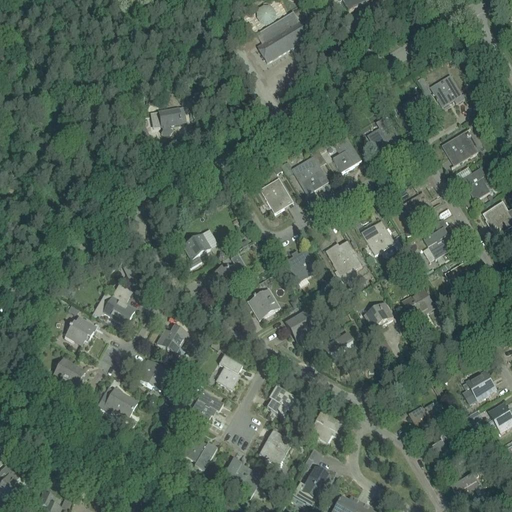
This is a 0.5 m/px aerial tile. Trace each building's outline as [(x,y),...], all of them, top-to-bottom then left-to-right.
[(340,0),(350,16),(375,0),(340,0)] [(274,16),(271,9),(259,14),(262,21),(268,19),(274,16)] [(258,50),(267,65),(310,40),(308,38),(315,34),(308,22),(301,26),(299,21),(294,14),(257,36),(263,47),(258,50)] [(451,78),(431,90),(437,101),(436,101),(438,103),(443,110),(455,103),(457,107),(465,102),(451,78)] [(431,90),(424,79),(418,82),(425,94),(429,91),(431,90)] [(483,87),(486,91),(492,88),(490,83),(483,87)] [(402,120),(406,126),(411,135),(424,127),(423,126),(431,122),(417,98),(404,106),(409,116),(402,120)] [(184,110),(179,110),(159,114),(162,130),(164,129),(164,131),(163,131),(163,133),(161,135),(168,140),(173,133),(170,131),(170,130),(170,128),(181,126),(187,125),(184,110)] [(480,126),(485,123),(482,117),(476,121),(480,126)] [(398,143),(385,121),(377,126),(380,132),(368,139),(372,146),(371,147),(376,155),(398,143)] [(145,128),(137,132),(144,146),(151,143),(145,128)] [(470,140),(472,138),(470,136),(468,137),(466,135),(471,132),(471,131),(442,148),(454,169),(452,170),(452,171),(479,154),(470,140)] [(362,163),(357,154),(348,139),(334,147),(340,156),(333,160),(337,167),(342,176),(355,168),(355,167),(362,163)] [(293,172),(294,174),(303,188),(308,196),(323,187),(321,184),(327,181),(322,172),(320,170),(315,162),(322,158),(321,157),(314,146),(308,150),(314,160),(293,172)] [(293,172),(288,164),(282,168),(288,178),(293,175),(294,174),(293,172)] [(280,168),(275,171),(274,171),(277,177),(283,173),(282,171),(280,168)] [(475,203),(484,198),(491,194),(483,181),(486,179),(481,171),(471,177),(463,183),(475,203)] [(261,192),(272,211),(275,216),(285,210),(284,209),(287,207),(285,204),(291,200),(280,181),(261,192)] [(416,228),(434,218),(437,217),(424,195),(403,207),(409,216),(416,228)] [(388,202),(392,208),(399,204),(395,197),(388,202)] [(503,205),(492,212),(483,217),(488,224),(489,223),(494,231),(492,232),(497,238),(505,233),(511,228),(511,212),(509,214),(503,205)] [(375,258),(393,247),(397,253),(403,249),(398,239),(393,242),(388,232),(382,223),(362,236),(367,244),(375,258)] [(445,230),(436,235),(424,243),(429,251),(433,248),(441,259),(442,258),(446,264),(452,260),(448,255),(457,250),(456,249),(454,250),(447,239),(449,238),(445,230)] [(190,272),(199,267),(202,265),(198,258),(210,252),(207,245),(202,237),(183,248),(192,262),(186,265),(190,272)] [(362,268),(353,253),(348,244),(329,256),(327,253),(326,254),(331,263),(338,274),(342,271),(345,277),(362,268)] [(286,265),(291,274),(298,285),(319,273),(307,253),(286,265)] [(231,288),(240,283),(243,281),(238,273),(246,268),(238,256),(231,261),(235,267),(223,275),(221,272),(209,279),(218,293),(230,285),(231,288)] [(478,286),(474,279),(473,280),(468,272),(470,271),(465,264),(445,277),(458,298),(464,295),(468,300),(474,297),(471,291),(472,291),(472,290),(478,286)] [(434,273),(432,269),(424,274),(426,278),(434,273)] [(134,272),(126,276),(133,290),(138,280),(134,272)] [(120,288),(116,294),(109,290),(105,297),(112,301),(103,315),(126,328),(135,313),(125,307),(128,301),(132,295),(120,288)] [(259,323),(268,318),(280,311),(268,292),(248,304),(248,305),(250,304),(254,310),(252,311),(259,323)] [(403,304),(409,315),(415,323),(424,317),(424,316),(434,310),(435,311),(424,292),(403,304)] [(297,299),(290,304),(294,309),(295,311),(301,307),(297,299)] [(394,320),(389,311),(385,305),(364,317),(368,324),(373,332),(394,320)] [(76,318),(79,312),(71,308),(68,314),(76,318)] [(304,348),(301,343),(316,334),(304,315),(294,321),(286,326),(291,334),(294,333),(303,348),(304,348)] [(407,318),(403,321),(407,327),(411,325),(407,318)] [(97,330),(89,325),(79,320),(75,325),(74,324),(66,337),(75,342),(83,347),(87,340),(90,342),(97,330)] [(164,335),(157,346),(176,357),(188,337),(175,329),(169,338),(164,335)] [(323,350),(332,365),(340,361),(340,362),(342,362),(340,358),(347,354),(348,356),(356,351),(347,336),(323,350)] [(218,352),(221,347),(214,343),(211,348),(218,352)] [(11,345),(7,353),(11,356),(16,348),(11,345)] [(224,358),(219,367),(225,370),(217,384),(232,393),(239,381),(236,380),(243,369),(224,358)] [(64,362),(54,379),(77,392),(84,381),(81,379),(83,376),(84,377),(85,374),(64,362)] [(137,381),(145,386),(152,390),(153,388),(160,393),(171,376),(156,367),(148,362),(141,375),(142,376),(139,382),(137,381)] [(465,396),(470,405),(471,406),(478,402),(478,403),(488,397),(496,392),(494,393),(489,385),(491,383),(482,369),(485,374),(468,385),(472,392),(465,396)] [(437,385),(432,389),(436,394),(441,391),(437,385)] [(292,416),(295,411),(300,402),(276,388),(271,396),(274,398),(266,411),(284,421),(288,413),(292,416)] [(106,394),(97,409),(110,417),(113,411),(129,420),(138,405),(115,391),(109,402),(104,399),(106,395),(106,394)] [(203,394),(189,416),(207,426),(212,418),(213,419),(214,418),(211,417),(214,412),(219,415),(224,406),(203,394)] [(443,420),(439,414),(434,405),(423,412),(422,410),(409,418),(420,436),(432,428),(431,427),(443,420)] [(511,417),(505,406),(496,411),(489,415),(501,436),(511,429),(511,417)] [(171,410),(169,413),(179,419),(182,413),(172,408),(171,410)] [(321,414),(316,423),(309,436),(318,441),(327,446),(328,445),(326,444),(330,437),(334,440),(342,426),(321,414)] [(468,430),(473,427),(474,422),(471,417),(463,421),(468,430)] [(294,444),(282,438),(273,433),(259,457),(273,465),(280,453),(286,457),(294,444)] [(453,437),(442,444),(441,444),(429,451),(430,452),(433,458),(436,462),(448,454),(456,468),(465,463),(468,461),(453,437)] [(183,442),(178,450),(176,453),(197,465),(195,468),(205,473),(209,465),(217,451),(208,446),(206,448),(202,446),(203,445),(193,439),(192,438),(189,444),(189,443),(188,445),(183,442)] [(297,439),(294,443),(302,448),(305,443),(297,439)] [(511,447),(500,455),(500,456),(501,455),(507,466),(508,466),(507,465),(511,461),(511,447)] [(317,465),(322,455),(313,451),(308,461),(317,465)] [(44,452),(38,465),(45,469),(51,456),(44,452)] [(229,469),(223,480),(235,487),(236,487),(243,491),(240,496),(251,502),(255,494),(249,490),(252,485),(257,476),(245,469),(244,470),(241,468),(241,467),(242,466),(239,464),(236,462),(234,461),(229,469)] [(308,462),(308,461),(303,470),(308,473),(309,471),(313,464),(308,462)] [(320,474),(315,471),(310,480),(305,489),(300,486),(293,499),(312,510),(313,508),(316,503),(325,489),(330,480),(320,474)] [(14,507),(20,500),(26,492),(25,491),(28,486),(12,473),(0,488),(0,499),(0,500),(2,498),(14,507)] [(463,510),(472,505),(485,497),(484,496),(485,494),(482,489),(480,489),(473,476),(452,489),(456,496),(455,497),(455,498),(458,496),(461,501),(460,502),(464,509),(463,510)] [(215,494),(219,486),(212,482),(208,490),(215,494)] [(44,494),(43,497),(39,506),(45,509),(44,511),(60,511),(62,510),(53,506),(56,499),(44,494)] [(133,495),(127,511),(130,511),(134,511),(139,497),(133,495)] [(340,503),(334,511),(357,511),(362,505),(356,502),(354,501),(351,505),(348,503),(342,499),(340,503)]
